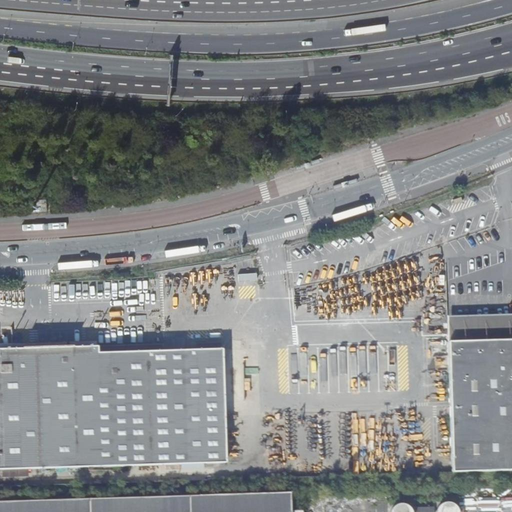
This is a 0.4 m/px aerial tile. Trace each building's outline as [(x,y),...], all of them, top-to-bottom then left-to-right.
[(320,158),(295,166),(297,170),(321,162),(320,158)] [(356,178),(332,185),(333,190),(357,182),(356,178)] [(495,335),(488,336),(485,342),(447,346),(451,457),(452,475),(511,473),(511,341),(502,342),(495,335)] [(0,357),(161,353),(161,346),(96,348),(96,342),(0,345),(0,357)] [(161,353),(0,357),(0,469),(227,465),(225,350),(161,353)] [(0,501),(0,511),(289,511),(289,494),(0,501)] [(392,509),(393,511),(410,511),(406,502),(392,509)]
